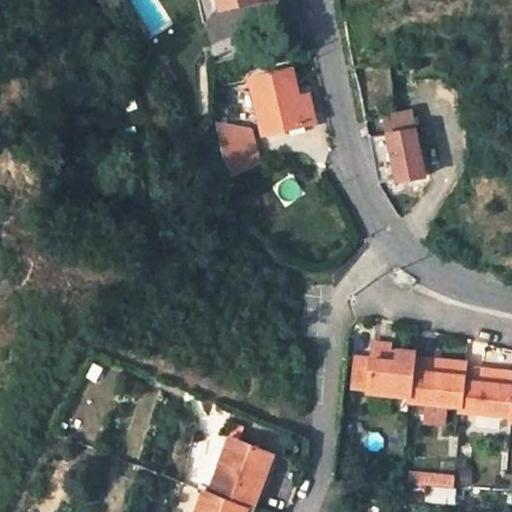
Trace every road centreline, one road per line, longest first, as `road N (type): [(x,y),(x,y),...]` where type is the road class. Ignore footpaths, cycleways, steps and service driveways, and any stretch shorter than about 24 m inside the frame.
road 1 (unclassified): [(511,303),(427,282),(391,245),(347,167),(315,0)]
road 2 (unknown): [(391,245),(341,319),(335,424),(301,511)]
